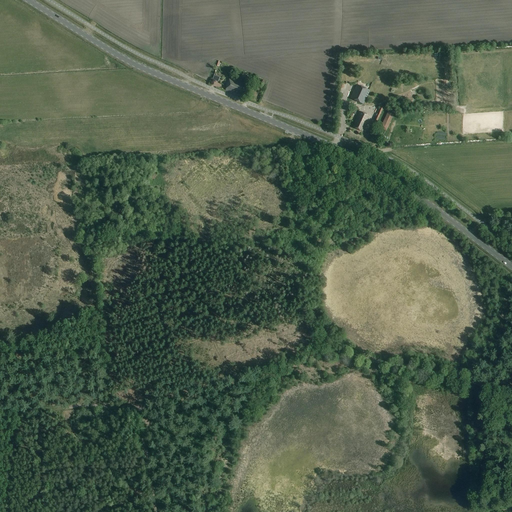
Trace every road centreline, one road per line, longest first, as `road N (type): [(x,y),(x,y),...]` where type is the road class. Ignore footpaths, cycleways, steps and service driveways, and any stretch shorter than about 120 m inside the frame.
road 1 (secondary): [(511,267),(371,164),(149,71),(28,0)]
road 2 (track): [(511,391),(349,357),(281,383),(225,451),(208,511)]
